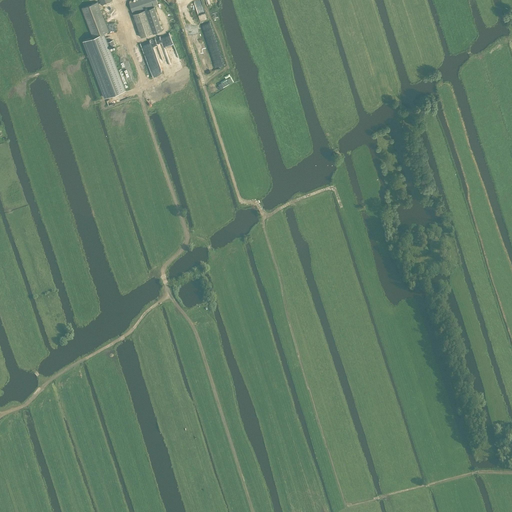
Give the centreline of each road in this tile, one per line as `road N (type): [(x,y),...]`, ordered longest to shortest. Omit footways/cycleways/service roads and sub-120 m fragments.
road 1 (track): [(252,511),(193,329),(169,299),(161,272),(188,240),(116,3)]
road 2 (track): [(262,218),(344,502),(480,471),(511,473)]
road 3 (track): [(262,218),(335,187),(433,483)]
road 4 (track): [(186,0),(178,3),(238,195),(258,203)]
road 5 (track): [(0,416),(107,347)]
